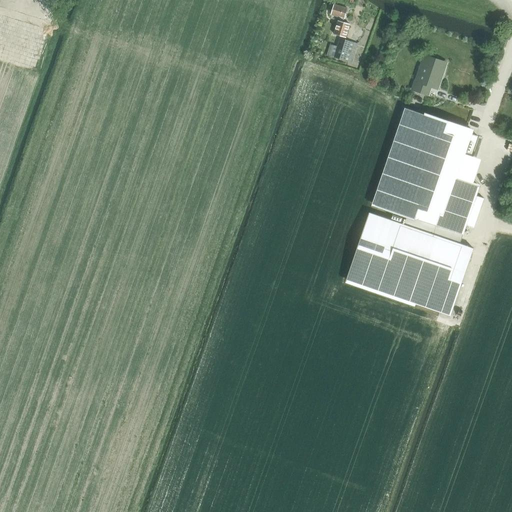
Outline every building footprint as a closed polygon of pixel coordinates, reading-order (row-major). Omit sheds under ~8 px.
[(331,15),(344,19),(347,9),(334,5),(331,15)] [(334,34),(346,38),(350,24),(343,22),(338,21),(334,34)] [(334,58),(353,63),(359,44),(340,39),(334,58)] [(412,91),(430,96),(432,88),(438,90),(447,63),(424,55),(412,91)] [(474,249),(460,244),(466,226),(473,229),(483,199),(476,197),(479,187),(456,180),(465,153),(471,155),(478,136),(472,134),(473,131),(424,114),(424,115),(405,109),(373,204),(407,216),(406,220),(393,215),(391,221),(369,213),(347,280),(451,315),(474,249)]
